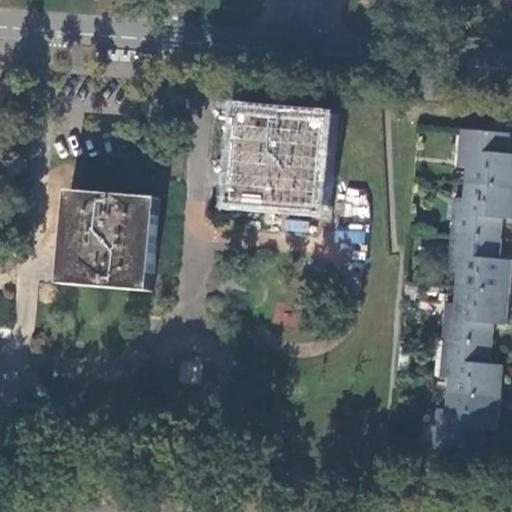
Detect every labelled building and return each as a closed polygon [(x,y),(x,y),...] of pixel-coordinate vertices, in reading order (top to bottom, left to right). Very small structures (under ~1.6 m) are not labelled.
[(243,111),(235,203),(326,210),(333,118),(243,111)] [(470,165),(468,181),(511,184),(511,152),(508,152),(510,131),(464,127),(460,165),(470,165)] [(511,184),(468,181),(467,195),(458,194),(455,233),(502,237),(504,217),(511,218),(511,184)] [(69,190),(62,283),(152,290),(159,197),(69,190)] [(284,218),(283,230),(307,232),(308,220),(284,218)] [(502,237),(455,233),(452,269),(461,270),(459,286),(511,291),(511,279),(511,257),(500,256),(502,237)] [(511,291),(459,286),(458,300),(449,299),(446,337),(493,342),(495,321),(508,322),(511,291)] [(493,342),(446,337),(442,374),(452,374),(450,391),(502,395),(505,361),(492,360),(493,342)] [(442,405),(438,444),(484,448),(486,427),(499,428),(502,395),(450,391),(448,405),(442,405)]
